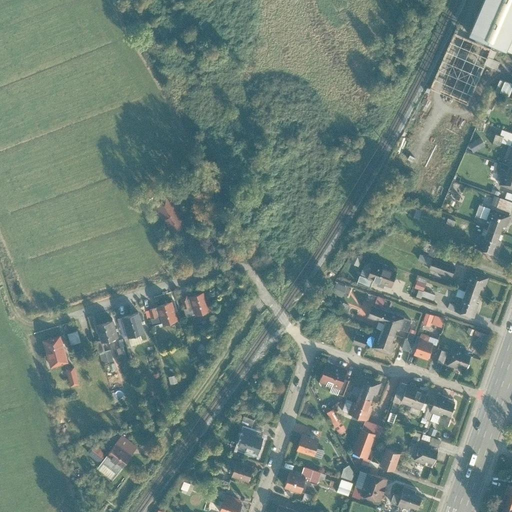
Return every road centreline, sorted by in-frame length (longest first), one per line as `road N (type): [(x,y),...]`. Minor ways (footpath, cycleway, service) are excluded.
road 1 (residential): [(46,323),(238,264),(310,347)]
road 2 (residential): [(496,399),(310,347)]
road 3 (residential): [(310,347),(257,511)]
